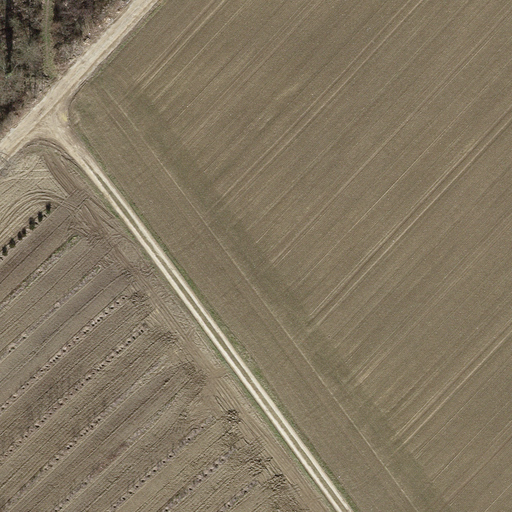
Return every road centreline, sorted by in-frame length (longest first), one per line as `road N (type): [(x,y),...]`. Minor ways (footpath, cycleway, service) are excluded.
road 1 (track): [(342,511),(49,106)]
road 2 (track): [(0,158),(149,0)]
